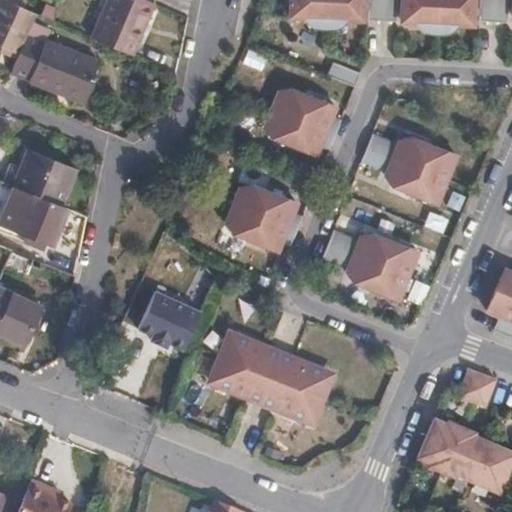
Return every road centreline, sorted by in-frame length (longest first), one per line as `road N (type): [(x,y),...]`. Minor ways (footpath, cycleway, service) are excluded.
road 1 (residential): [(511,79),(394,73),(384,80),(292,297),(427,352)]
road 2 (residential): [(511,175),(438,335)]
road 3 (residential): [(354,511),(427,352)]
road 4 (residential): [(310,511),(154,449)]
road 5 (residential): [(141,444),(0,387)]
